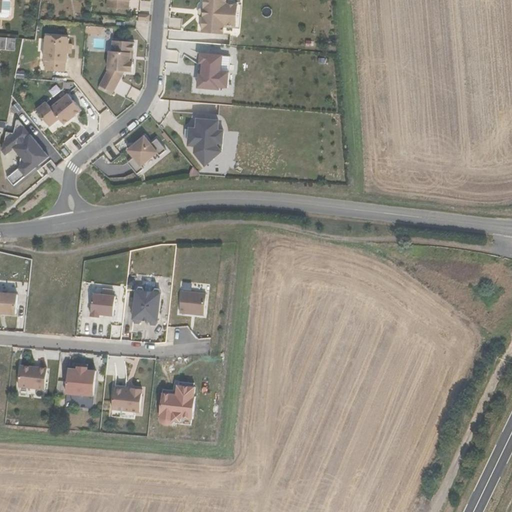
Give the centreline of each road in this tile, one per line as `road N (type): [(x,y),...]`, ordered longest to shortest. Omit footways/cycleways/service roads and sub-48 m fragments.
road 1 (track): [(511,256),(334,239),(269,224),(193,226),(62,255),(10,244),(4,231)]
road 2 (tertiary): [(72,221),(231,198),(510,230)]
road 3 (residential): [(72,221),(72,166),(137,114),(154,83),(157,0)]
road 4 (residential): [(0,335),(166,355),(189,348)]
road 5 (track): [(431,511),(511,346)]
